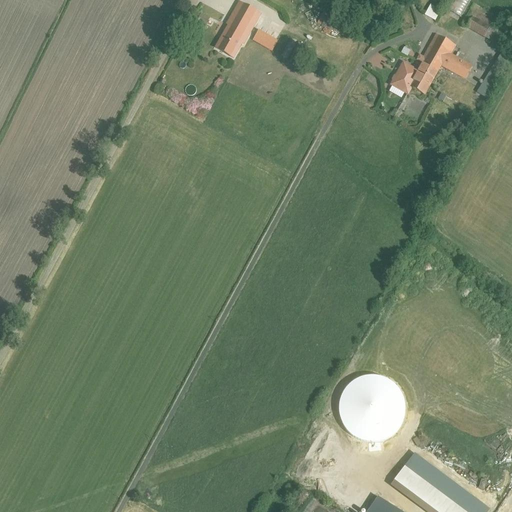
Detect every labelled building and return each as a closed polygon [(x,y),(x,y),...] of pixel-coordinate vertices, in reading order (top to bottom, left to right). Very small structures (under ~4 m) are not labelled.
[(296,1),(294,0),(262,0),(289,13),(296,1)] [(216,45),(234,55),(256,13),(238,3),(216,45)] [(463,26),(493,40),(498,30),(488,26),(493,14),(473,4),(463,26)] [(353,29),(321,15),(315,29),(348,42),(353,29)] [(415,70),(400,62),(392,77),(388,84),(406,93),(410,85),(426,94),(440,68),(463,80),(470,66),(450,55),(456,44),(435,33),(415,70)] [(313,42),(300,35),(290,55),(303,62),(313,42)] [(511,53),(501,46),(476,89),(487,96),(511,53)]
